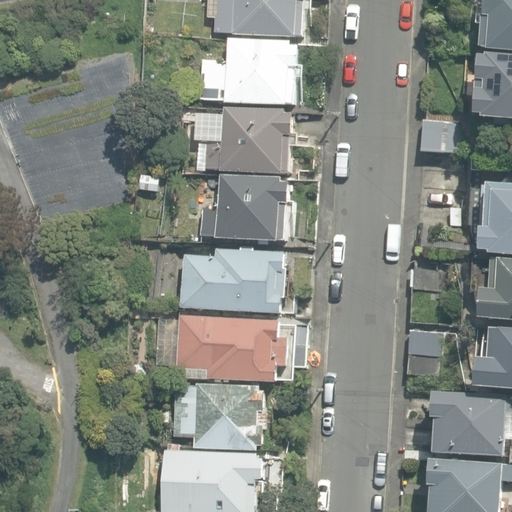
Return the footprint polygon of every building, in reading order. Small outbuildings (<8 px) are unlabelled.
[(310,38),(312,0),(211,0),(211,18),(219,19),(218,32),(310,38)] [(511,0),(484,0),(482,46),(490,47),(490,51),(511,52),(511,0)] [(194,100),(292,106),(292,103),(299,103),(302,48),(296,48),(296,44),(234,40),(232,66),(222,65),(222,61),(206,60),(205,84),(195,84),(194,100)] [(487,118),(511,119),(511,55),(490,54),(490,56),(482,55),(479,115),(487,115),(487,118)] [(211,140),(209,169),(295,174),(299,116),(291,116),(291,112),(228,108),(226,141),(211,140)] [(424,153),(458,154),(459,122),(425,121),(424,153)] [(142,170),(139,191),(159,193),(161,173),(142,170)] [(206,210),(205,236),(291,241),(294,181),(224,177),(222,210),(206,210)] [(494,254),(511,255),(511,192),(497,191),(494,228),(485,228),(484,250),(494,251),(494,254)] [(185,308),(286,315),(288,299),(289,299),(291,270),(289,270),(290,254),(257,252),(258,248),(244,247),(244,251),(220,250),(219,258),(188,256),(185,308)] [(483,319),(511,320),(511,260),(495,259),(493,290),(484,289),(483,319)] [(415,288),(449,290),(451,271),(416,268),(415,288)] [(311,326),(284,325),(284,322),(183,316),(181,369),(212,370),(211,379),(281,383),(282,367),(308,369),(311,326)] [(478,387),(511,389),(511,328),(492,328),(490,358),(480,358),(478,387)] [(411,355),(442,357),(443,334),(413,332),(411,355)] [(410,375),(441,377),(442,357),(411,355),(410,375)] [(131,365),(132,375),(148,374),(147,364),(131,365)] [(198,448),(261,451),(261,446),(267,446),(268,430),(271,430),(272,409),(269,409),(270,393),(264,393),(264,387),(200,384),(200,387),(180,386),(177,436),(198,438),(198,448)] [(438,453),(506,456),(506,448),(509,448),(509,437),(511,437),(511,396),(437,392),(436,418),(440,418),(438,453)] [(164,511),(258,511),(259,480),(266,480),(267,460),(261,459),(261,454),(167,450),(164,511)] [(432,511),(501,511),(504,478),(511,478),(511,462),(433,457),(431,483),(434,483),(432,511)]
